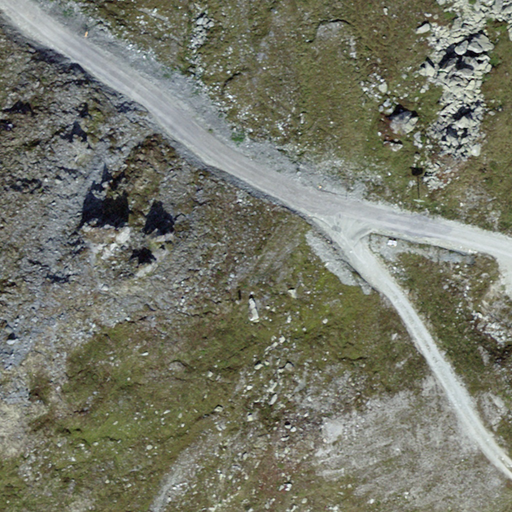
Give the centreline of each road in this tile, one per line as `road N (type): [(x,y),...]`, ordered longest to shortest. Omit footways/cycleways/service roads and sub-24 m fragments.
road 1 (track): [(32,0),(141,88),(345,214),(412,292),(454,390),(511,452)]
road 2 (track): [(345,214),(445,224),(511,251)]
